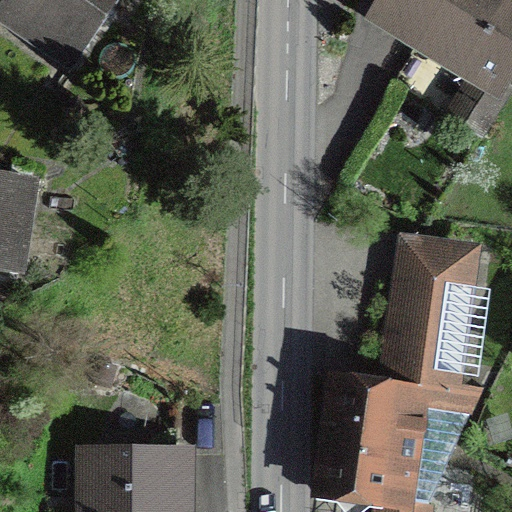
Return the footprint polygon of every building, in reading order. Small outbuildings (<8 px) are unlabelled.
[(2,0),(0,4),(0,24),(53,61),(81,19),(94,28),(112,0),(2,0)] [(387,0),(378,16),(444,56),(494,87),(511,58),(511,3),(507,0),(387,0)] [(0,272),(16,275),(29,186),(0,181),(0,272)] [(425,511),(426,509),(469,411),(446,407),(450,378),(459,380),(471,292),(462,291),(466,258),(403,250),(383,397),(338,389),(335,443),(332,496),(378,502),(376,511),(425,511)] [(182,511),(182,457),(82,457),(81,511),(182,511)]
